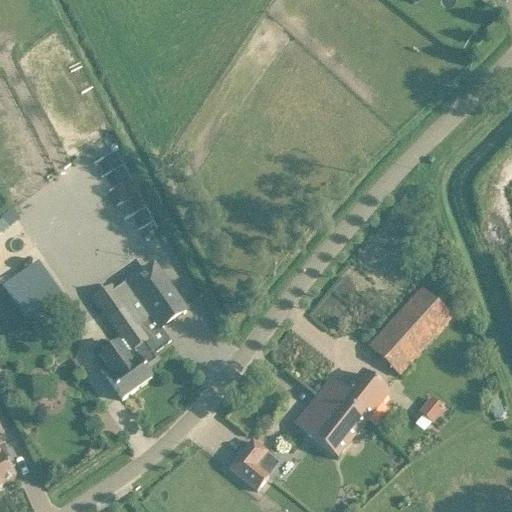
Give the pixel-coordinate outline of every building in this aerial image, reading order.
[(0,223),(0,237),(8,231),(1,222),(0,223)] [(151,266),(124,285),(158,334),(161,331),(185,314),(151,266)] [(110,288),(91,301),(121,344),(119,345),(118,344),(98,360),(104,369),(100,372),(110,387),(122,403),(151,382),(144,372),(157,363),(152,356),(170,344),(161,331),(158,334),(124,285),(113,292),(110,288)] [(368,351),(383,364),(398,378),(452,319),(422,292),(368,351)] [(47,319),(59,337),(80,323),(67,306),(47,319)] [(331,383),(317,400),(335,414),(342,405),(366,425),(388,397),(362,376),(346,395),(331,383)] [(445,409),(432,399),(420,415),(432,425),(445,409)] [(335,414),(317,400),(295,427),(337,461),(366,425),(342,405),(335,414)] [(252,444),(229,472),(257,494),(268,480),(255,469),(266,455),(252,444)] [(0,489),(15,480),(10,472),(14,469),(4,447),(0,449),(0,489)]
